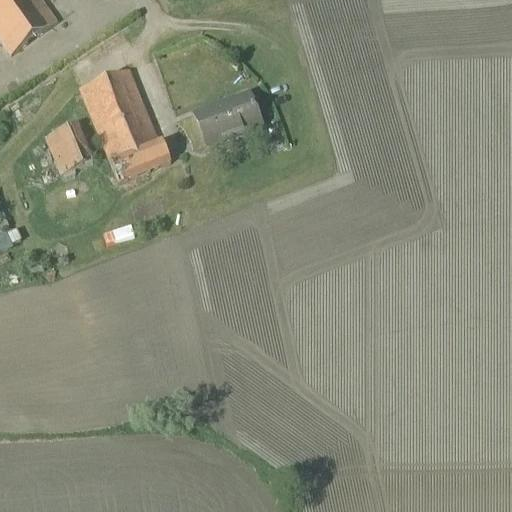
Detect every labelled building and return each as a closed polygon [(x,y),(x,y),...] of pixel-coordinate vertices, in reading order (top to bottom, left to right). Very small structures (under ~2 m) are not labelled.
[(0,0),(0,45),(10,60),(58,25),(39,0),(0,0)] [(158,145),(130,74),(78,95),(118,189),(172,167),(162,143),(158,145)] [(262,129),(249,97),(225,107),(224,106),(195,117),(208,151),(262,129)] [(279,155),(294,149),(284,126),(269,132),(279,155)] [(61,180),(98,166),(83,128),(45,142),(61,180)] [(0,238),(10,234),(9,230),(0,205),(0,238)] [(15,234),(0,241),(0,256),(21,246),(15,234)] [(43,273),(42,261),(25,264),(27,278),(29,287),(51,283),(49,272),(43,273)]
